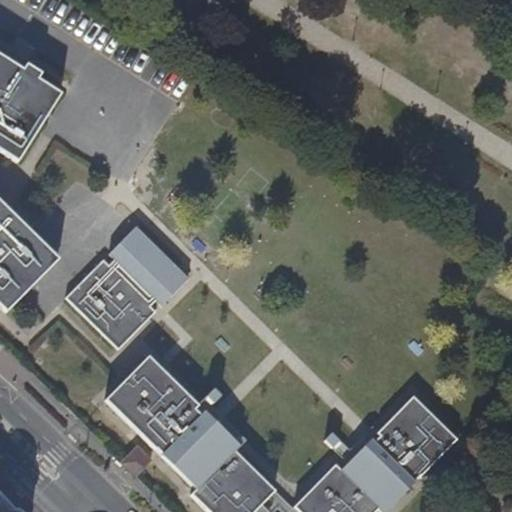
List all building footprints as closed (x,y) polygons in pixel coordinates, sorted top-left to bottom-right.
[(8,65),(0,60),(0,73),(7,78),(13,68),(8,65)] [(0,307),(5,312),(21,295),(56,257),(9,214),(0,205),(0,154),(10,160),(51,90),(28,77),(31,71),(16,62),(13,68),(7,78),(0,73),(0,307)] [(173,265),(131,226),(106,253),(112,259),(106,265),(100,260),(63,299),(117,349),(153,310),(147,305),(153,299),(159,304),(185,277),(173,265)] [(197,404),(146,355),(103,399),(194,488),(189,493),(207,511),(251,511),(273,490),(233,450),(238,445),(202,410),(199,413),(193,408),(197,404)] [(215,393),(207,400),(215,407),(222,400),(215,393)] [(299,511),(372,511),(377,507),(383,511),(414,480),(413,479),(419,474),(420,474),(456,438),(412,395),(376,431),(380,436),(374,441),(370,437),(339,468),(334,463),(292,505),(299,511)] [(340,444),(333,437),(326,444),(333,451),(340,444)] [(291,507),(273,490),(251,511),(270,511),(275,508),(279,511),(299,511),(292,505),(291,507)]
